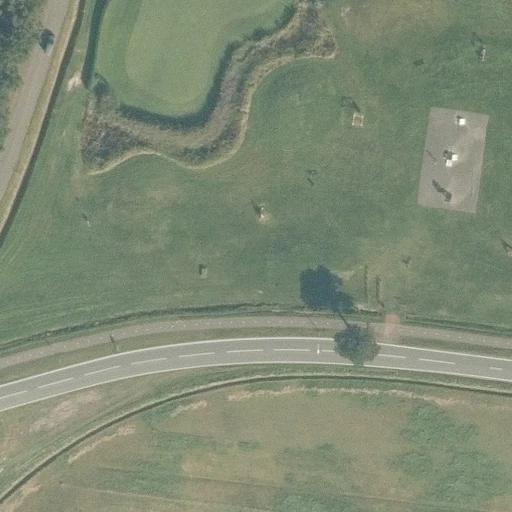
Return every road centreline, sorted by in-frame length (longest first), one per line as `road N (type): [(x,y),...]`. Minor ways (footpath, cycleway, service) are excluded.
road 1 (secondary): [(511,374),(226,354),(0,402)]
road 2 (residential): [(0,181),(57,0)]
